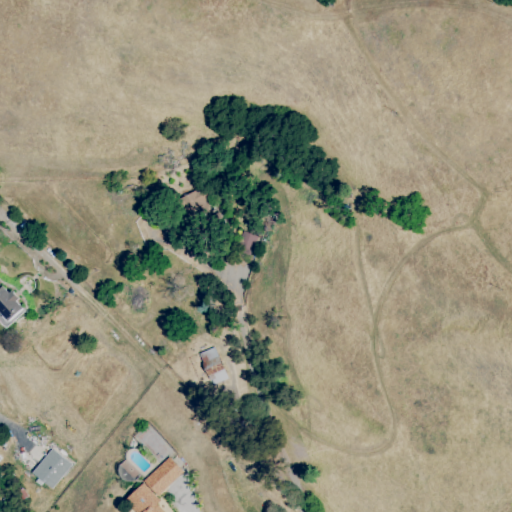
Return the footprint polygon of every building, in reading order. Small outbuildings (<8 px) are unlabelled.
[(212,206),(199,186),(179,199),(191,219),(212,206)] [(250,255),(256,236),(241,231),(235,250),(250,255)] [(227,378),(214,347),(198,354),(211,385),(227,378)] [(71,465),(51,448),(31,473),(51,489),(71,465)] [(163,511),(153,500),(182,472),(168,457),(125,498),(138,511),(163,511)]
